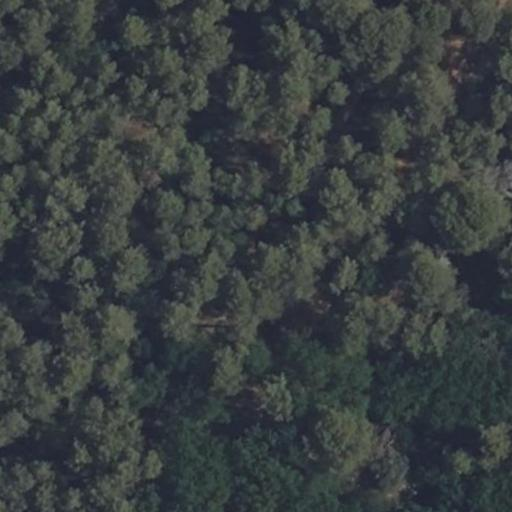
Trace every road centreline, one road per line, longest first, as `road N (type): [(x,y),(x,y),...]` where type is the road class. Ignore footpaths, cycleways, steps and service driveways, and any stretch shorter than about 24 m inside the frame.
road 1 (track): [(257,511),(247,476),(425,137),(487,0)]
road 2 (track): [(0,281),(69,314),(202,324),(350,0)]
